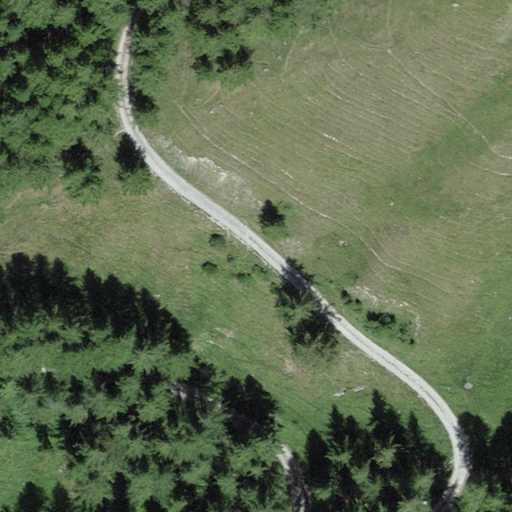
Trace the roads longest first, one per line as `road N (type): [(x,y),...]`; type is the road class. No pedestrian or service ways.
road 1 (track): [(434,511),(452,489),(458,462),(455,434),(436,408),(140,148),(123,114),(120,70),(139,0)]
road 2 (track): [(0,368),(127,368),(187,393),(280,448),(294,476),(296,511)]
